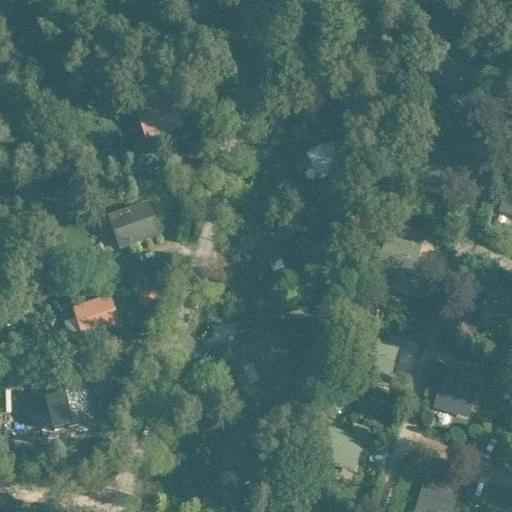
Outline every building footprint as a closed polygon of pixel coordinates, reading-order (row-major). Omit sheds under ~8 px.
[(367,40),(371,55),(391,50),(378,7),(347,16),(355,43),(367,40)] [(432,29),(426,44),(437,48),(443,33),(432,29)] [(433,82),(466,92),(477,56),(468,53),(466,61),(442,54),(433,82)] [(85,88),(75,96),(84,108),(94,101),(85,88)] [(140,123),(149,120),(156,139),(184,129),(177,110),(168,113),(164,104),(136,114),(140,123)] [(304,120),(310,137),(332,129),(326,112),(304,120)] [(446,156),(427,150),(422,149),(414,176),(427,180),(446,186),(457,150),(449,147),(446,156)] [(321,188),(325,197),(347,189),(331,148),(318,153),(320,158),(311,161),(314,170),(319,168),(326,187),(321,188)] [(511,175),(511,176),(501,211),(511,214),(511,175)] [(380,196),(377,205),(389,209),(392,200),(380,196)] [(141,220),(138,210),(110,220),(114,230),(123,227),(130,246),(157,236),(150,217),(141,220)] [(392,213),(391,229),(410,230),(410,214),(392,213)] [(378,270),(411,279),(422,243),(413,241),(411,249),(400,245),(387,242),(378,270)] [(291,282),(294,291),(317,282),(303,246),(299,247),(280,254),(284,263),(288,261),(295,280),(291,282)] [(133,274),(130,257),(114,259),(114,260),(116,276),(117,277),(133,274)] [(479,324),(511,334),(511,332),(511,303),(496,299),(499,291),(490,289),(479,324)] [(110,298),(72,310),(76,321),(82,340),(120,328),(110,298)] [(338,313),(332,334),(346,339),(351,323),(344,321),(346,315),(338,313)] [(298,317),(296,336),(311,337),(313,319),(298,317)] [(356,369),(369,373),(388,379),(399,343),(391,341),(388,349),(364,341),(356,369)] [(262,383),(265,392),(288,384),(273,343),(259,348),(261,352),(252,355),(255,365),(260,363),(266,381),(262,383)] [(220,355),(209,358),(211,365),(222,362),(220,355)] [(130,383),(121,367),(107,375),(115,391),(130,383)] [(446,371),(436,407),(468,417),(474,397),(477,389),(452,382),(454,373),(446,371)] [(92,423),(87,403),(84,393),(75,395),(63,398),(46,402),(54,432),(92,423)] [(494,417),(490,430),(501,434),(505,421),(494,417)] [(335,465),(354,470),(365,435),(357,432),(354,440),(330,433),(321,461),(335,465)] [(232,479),(235,488),(258,479),(243,438),(227,444),(229,449),(222,451),(225,460),(230,459),(236,477),(232,479)] [(428,476),(417,511),(418,511),(451,511),(457,493),(433,486),(436,478),(428,476)]
